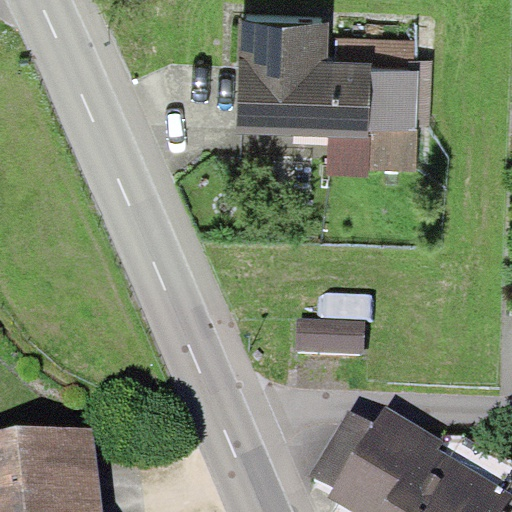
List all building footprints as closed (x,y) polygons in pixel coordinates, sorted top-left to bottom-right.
[(242,20),(238,132),(329,135),(328,174),(368,175),(369,167),(417,169),(418,125),(431,126),(433,60),(416,60),(417,39),(330,37),(330,23),(242,20)] [(365,320),(298,318),(297,351),(364,353),(365,320)] [(384,405),(373,423),(335,488),(330,496),(357,511),(501,511),(511,495),(511,492),(438,449),(443,440),(384,405)] [(310,473),(335,488),(373,423),(349,409),(310,473)] [(103,511),(92,429),(0,440),(0,511),(103,511)]
